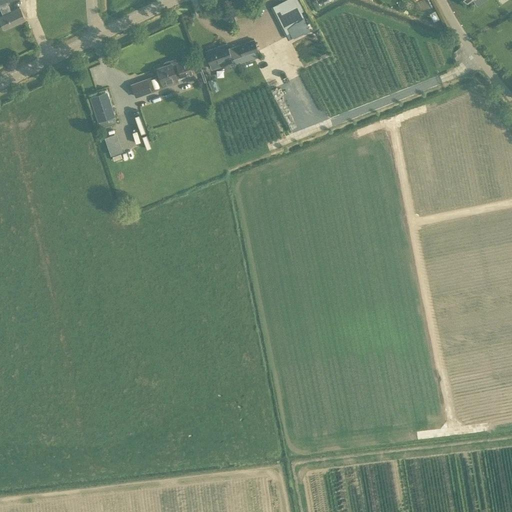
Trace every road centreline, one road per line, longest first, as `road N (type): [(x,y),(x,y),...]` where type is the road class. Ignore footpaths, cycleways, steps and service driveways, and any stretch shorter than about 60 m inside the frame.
road 1 (tertiary): [(0,83),(172,0)]
road 2 (unclassified): [(511,98),(440,0)]
